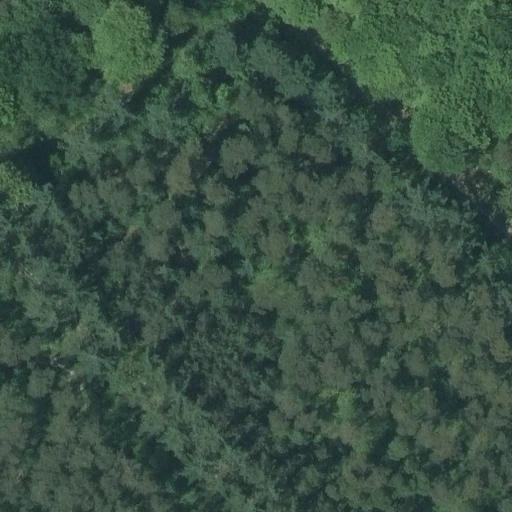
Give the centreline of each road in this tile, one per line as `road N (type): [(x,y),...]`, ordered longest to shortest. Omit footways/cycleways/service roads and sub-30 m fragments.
road 1 (track): [(258,511),(46,311),(0,251)]
road 2 (track): [(0,101),(132,0)]
road 3 (track): [(350,79),(440,169)]
